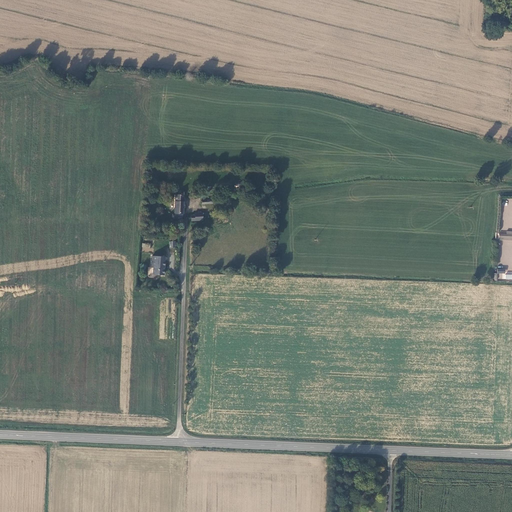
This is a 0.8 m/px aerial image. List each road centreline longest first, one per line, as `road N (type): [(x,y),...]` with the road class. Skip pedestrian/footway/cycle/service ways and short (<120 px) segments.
road 1 (secondary): [(178,441),(511,455)]
road 2 (unclassified): [(178,441),(186,221)]
road 3 (secondary): [(0,434),(178,441)]
